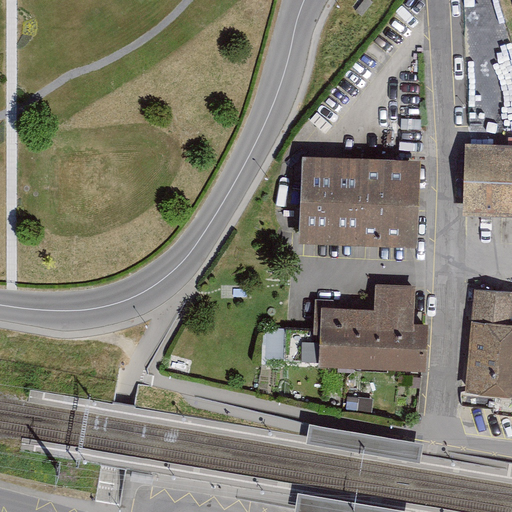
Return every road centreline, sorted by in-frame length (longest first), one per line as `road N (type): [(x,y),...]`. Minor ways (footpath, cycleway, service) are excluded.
road 1 (residential): [(440,0),(446,260),(437,438),(511,448)]
road 2 (unclassified): [(0,304),(89,310),(126,302),(170,275),(209,227),(267,119),(304,0)]
